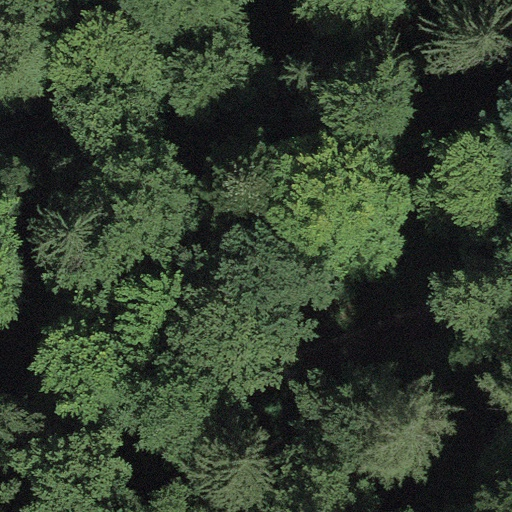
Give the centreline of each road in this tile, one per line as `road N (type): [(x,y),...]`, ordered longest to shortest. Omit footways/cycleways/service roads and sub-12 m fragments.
road 1 (track): [(0,451),(511,294)]
road 2 (track): [(488,0),(282,59),(0,168)]
